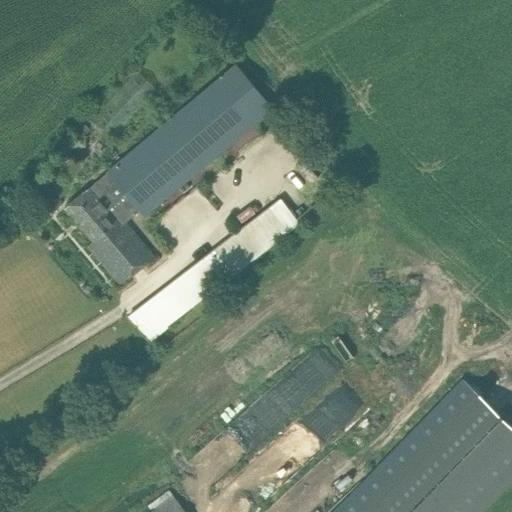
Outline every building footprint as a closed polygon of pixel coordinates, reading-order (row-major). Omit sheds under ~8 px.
[(274,108),(237,64),(66,207),(94,241),(89,245),(121,284),(155,255),(126,221),(140,209),(145,215),(274,108)] [(138,70),(92,119),(112,139),(159,90),(138,70)] [(236,211),(240,221),(255,216),(252,206),(236,211)] [(129,314),(128,315),(150,341),(169,327),(168,326),(231,277),(289,232),(270,207),(236,233),(212,251),(147,301),(129,314)] [(478,511),(511,478),(511,424),(483,396),(370,511),(478,511)] [(184,511),(173,496),(168,489),(147,505),(152,511),(151,511),(184,511)]
